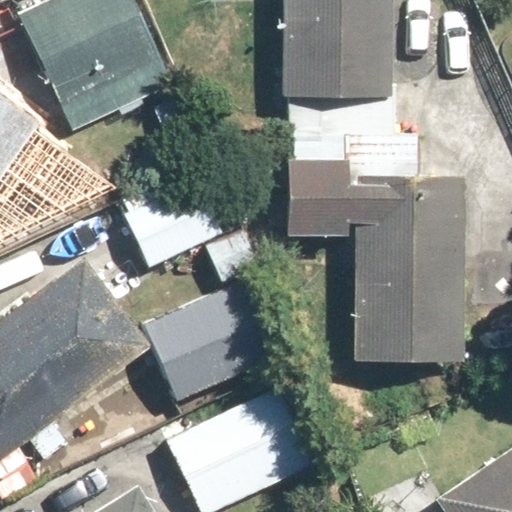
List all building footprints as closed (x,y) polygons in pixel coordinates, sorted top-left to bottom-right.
[(120,0),(33,0),(5,13),(59,132),(159,86),(120,0)] [(381,0),(266,0),(267,99),(381,99),(381,0)] [(0,160),(27,121),(0,103),(0,160)] [(338,227),(339,363),(452,363),(450,178),(338,179),(338,187),(329,187),(328,159),(266,160),(267,237),(330,236),(330,227),(338,227)] [(113,214),(138,267),(212,231),(188,179),(113,214)] [(238,226),(195,248),(212,283),(256,261),(238,226)] [(0,454),(138,347),(68,257),(0,309),(0,454)] [(239,277),(129,323),(163,405),(273,359),(239,277)] [(202,511),(305,463),(268,387),(152,442),(185,511),(202,511)] [(511,511),(511,437),(421,498),(430,511),(511,511)] [(140,511),(124,485),(79,511),(140,511)]
